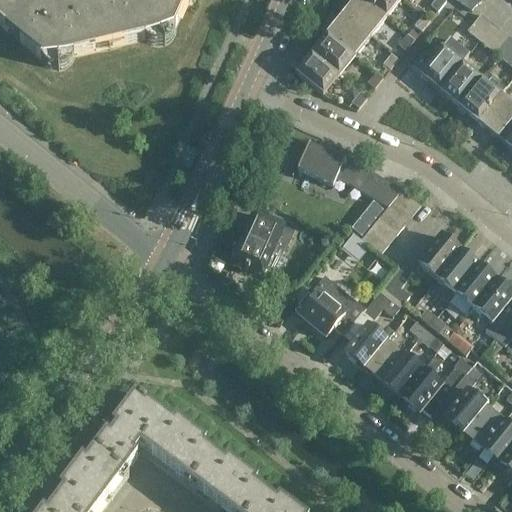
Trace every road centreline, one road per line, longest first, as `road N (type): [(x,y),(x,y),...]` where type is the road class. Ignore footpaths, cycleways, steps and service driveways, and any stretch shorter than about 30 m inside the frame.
road 1 (residential): [(471,511),(166,260)]
road 2 (residential): [(511,228),(417,164),(247,86)]
road 3 (tertiary): [(0,490),(166,260)]
road 4 (residential): [(166,260),(0,126)]
road 5 (tertiary): [(166,260),(247,86)]
